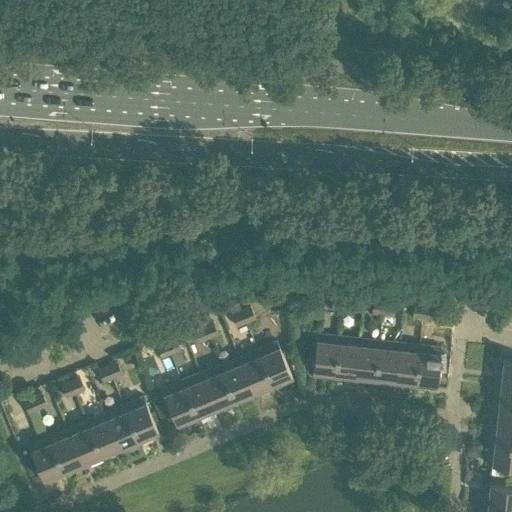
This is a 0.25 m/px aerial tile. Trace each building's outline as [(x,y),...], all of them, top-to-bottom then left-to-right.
[(332,295),(330,308),(341,309),(342,296),(332,295)] [(342,296),(341,309),(351,310),(352,297),(342,296)] [(372,299),(371,312),(381,313),(383,300),(372,299)] [(383,300),(381,313),(391,314),(393,301),(383,300)] [(413,303),(412,316),(422,318),(423,304),(413,303)] [(423,304),(422,318),(432,319),(434,305),(423,304)] [(250,305),(240,309),(246,321),(255,317),(250,305)] [(240,309),(231,313),(236,325),(246,321),(240,309)] [(212,321),(203,324),(208,337),(217,333),(212,321)] [(203,324),(193,328),(199,341),(208,337),(203,324)] [(316,332),(312,375),(333,377),(338,335),(316,332)] [(338,335),(333,377),(353,379),(358,337),(338,335)] [(175,336),(165,340),(170,353),(180,349),(175,336)] [(358,337),(353,379),(374,381),(378,339),(358,337)] [(378,339),(374,381),(394,383),(398,341),(378,339)] [(165,340),(156,344),(161,356),(170,353),(165,340)] [(277,340),(257,348),(273,387),(293,379),(277,340)] [(398,341),(394,383),(414,386),(419,343),(398,341)] [(419,343),(414,386),(436,388),(440,346),(419,343)] [(257,348),(238,356),(254,395),(273,387),(257,348)] [(238,356),(219,364),(235,402),(254,395),(238,356)] [(511,360),(497,359),(495,381),(511,382),(511,360)] [(116,361),(107,364),(112,377),(121,373),(116,361)] [(107,364),(97,369),(102,381),(112,377),(107,364)] [(219,364),(200,372),(217,410),(235,402),(219,364)] [(200,372),(181,379),(198,418),(217,410),(200,372)] [(79,376),(70,380),(75,393),(84,389),(79,376)] [(181,379),(162,388),(178,426),(198,418),(181,379)] [(70,380),(60,384),(65,397),(75,393),(70,380)] [(511,382),(495,381),(493,401),(511,403),(511,382)] [(41,392),(32,396),(37,408),(46,404),(41,392)] [(143,395),(124,403),(140,442),(159,434),(143,395)] [(32,396),(22,400),(27,412),(37,408),(32,396)] [(511,403),(493,401),(490,421),(511,423),(511,403)] [(124,403),(105,411),(121,450),(140,442),(124,403)] [(105,411),(86,419),(102,458),(121,450),(105,411)] [(86,419),(67,427),(83,466),(102,458),(86,419)] [(511,423),(490,421),(488,441),(511,443),(511,423)] [(67,427),(48,435),(64,474),(83,466),(67,427)] [(48,435),(28,443),(29,444),(43,479),(44,482),(64,474),(48,435)] [(511,443),(488,441),(486,463),(511,465),(511,443)] [(511,485),(484,483),(481,504),(511,507),(511,485)]
